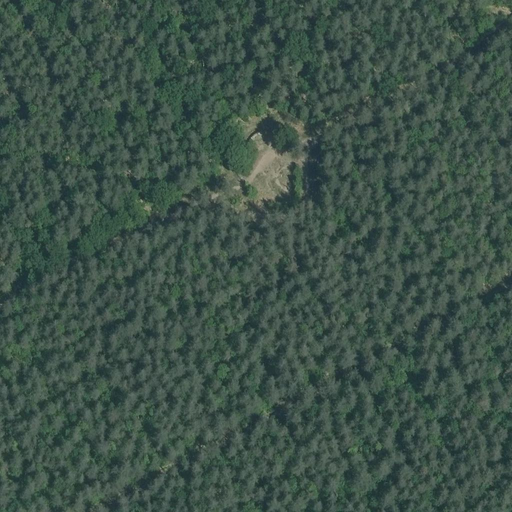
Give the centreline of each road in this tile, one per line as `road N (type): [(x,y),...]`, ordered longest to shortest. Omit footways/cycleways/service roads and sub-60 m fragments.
road 1 (track): [(511,30),(427,69),(352,119),(0,306)]
road 2 (track): [(511,281),(97,511)]
